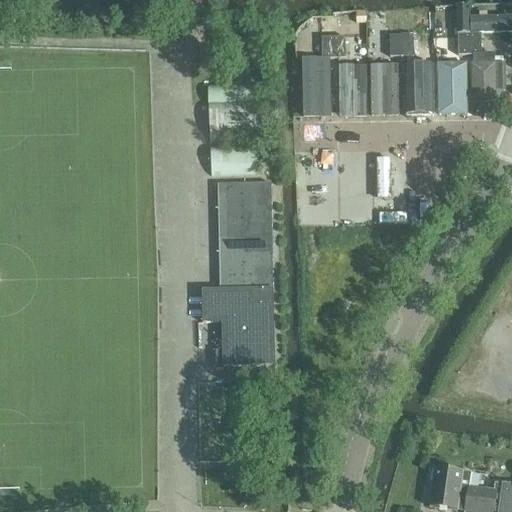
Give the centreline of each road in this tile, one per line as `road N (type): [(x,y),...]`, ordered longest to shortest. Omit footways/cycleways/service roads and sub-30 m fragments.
road 1 (unclassified): [(343,511),(364,428),(408,325),(511,157)]
road 2 (residential): [(511,137),(324,136)]
